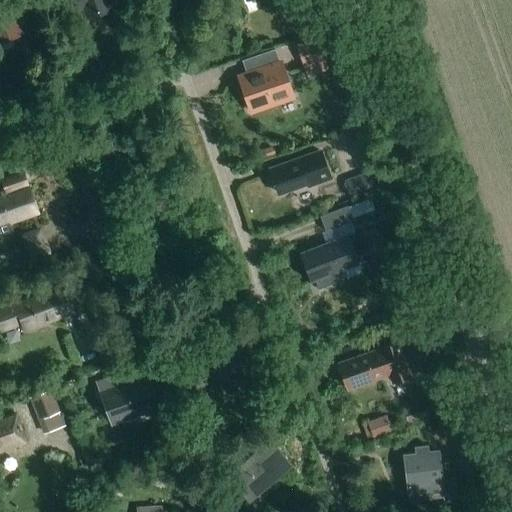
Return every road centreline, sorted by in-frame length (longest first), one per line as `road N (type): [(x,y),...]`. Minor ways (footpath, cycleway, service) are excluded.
road 1 (track): [(511,468),(351,0)]
road 2 (residential): [(184,79),(81,112),(71,125),(68,144),(129,317),(135,327),(162,334),(264,299)]
road 3 (residential): [(264,299),(184,79)]
road 4 (residential): [(342,511),(264,299)]
